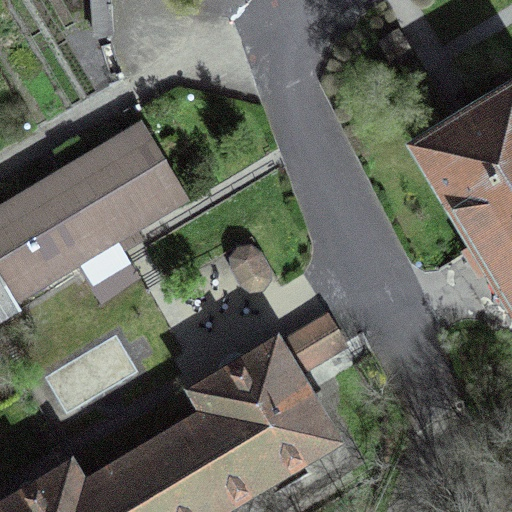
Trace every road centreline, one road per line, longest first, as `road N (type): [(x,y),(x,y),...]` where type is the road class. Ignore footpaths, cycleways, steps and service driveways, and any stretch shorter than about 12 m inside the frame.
road 1 (track): [(187,59),(0,172)]
road 2 (track): [(143,0),(167,51),(298,84)]
